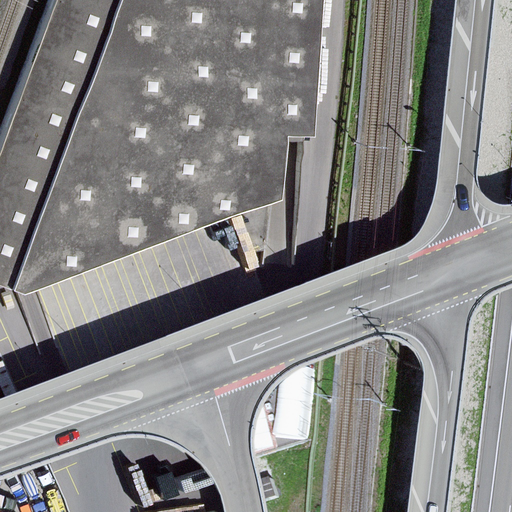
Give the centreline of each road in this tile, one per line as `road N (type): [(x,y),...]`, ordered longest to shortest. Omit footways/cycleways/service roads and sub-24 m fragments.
road 1 (unknown): [(82,371),(38,90)]
road 2 (motorway): [(478,0),(451,272)]
road 3 (tertiary): [(202,367),(451,272)]
road 4 (motorway): [(451,272),(424,511)]
road 5 (tertiary): [(0,444),(202,367)]
road 6 (unclassified): [(202,367),(243,511)]
